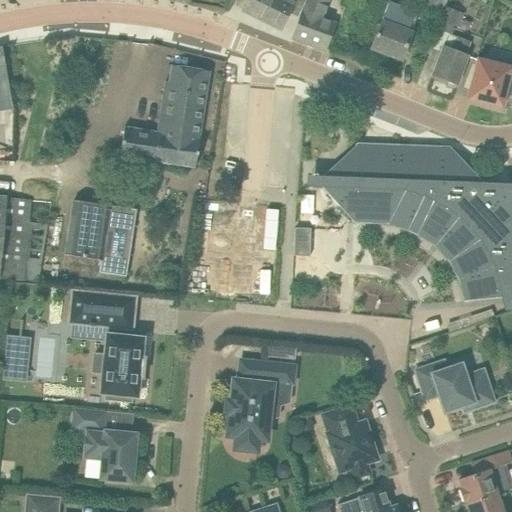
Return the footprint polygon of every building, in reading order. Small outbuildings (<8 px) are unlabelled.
[(246,0),(241,11),(281,31),(290,14),(300,19),(307,0),(246,0)] [(293,38),(325,50),(335,24),(322,20),(328,0),(307,0),(300,19),(293,38)] [(415,0),(414,4),(439,15),(446,0),(415,0)] [(371,49),(401,60),(411,33),(410,33),(417,15),(389,4),(378,30),(371,49)] [(446,8),(437,30),(450,35),(451,34),(454,26),(458,27),(463,15),(446,8)] [(449,34),(433,76),(456,84),(467,56),(464,55),(469,42),(449,34)] [(511,59),(507,66),(477,59),(467,99),(502,108),(506,95),(511,96),(511,59)] [(210,71),(171,65),(168,82),(164,81),(156,132),(125,127),(120,157),(196,168),(210,71)] [(317,177),(316,186),(321,186),(354,222),(360,222),(360,219),(368,219),(368,223),(369,223),(369,222),(387,222),(387,223),(388,224),(389,223),(408,229),(407,230),(418,235),(418,234),(435,245),(436,246),(436,245),(450,260),(449,261),(450,262),(451,261),(460,279),(459,279),(460,280),(461,280),(465,300),(464,300),(464,301),(503,298),(503,297),(511,297),(511,292),(511,185),(485,184),(450,147),(444,152),(441,147),(357,144),(321,178),(317,177)] [(0,278),(24,281),(31,200),(0,197),(0,278)] [(111,207),(74,201),(66,256),(103,262),(111,207)] [(311,229),(295,228),(294,256),(310,257),(311,229)] [(73,292),(70,322),(109,326),(108,335),(106,335),(104,355),(94,354),(92,372),(103,373),(101,393),(106,394),(106,399),(131,401),(132,396),(137,397),(139,377),(142,377),(143,359),(141,359),(143,339),(127,337),(128,328),(132,328),(135,298),(73,292)] [(10,336),(6,373),(21,374),(23,356),(27,357),(29,338),(10,336)] [(226,414),(231,414),(228,435),(236,436),(237,442),(240,446),(246,448),(252,448),(256,444),(258,438),(266,439),(268,421),(279,417),(280,407),(283,382),(292,383),(294,367),(260,363),(258,384),(234,381),(232,402),(228,402),(227,403),(231,404),(230,413),(226,412),(226,414)] [(417,371),(426,399),(440,394),(445,411),(471,403),(473,408),(493,401),(482,371),(464,377),(460,366),(433,375),(431,367),(417,371)] [(366,463),(377,460),(365,421),(357,424),(351,406),(323,415),(329,433),(327,434),(339,472),(350,468),(354,478),(369,473),(366,463)] [(71,432),(84,434),(82,459),(102,461),(100,479),(132,482),(136,434),(103,431),(104,411),(73,408),(71,432)] [(311,419),(298,423),(301,432),(314,428),(311,419)] [(466,501),(466,503),(497,493),(511,487),(511,485),(505,464),(511,462),(508,451),(470,464),(474,474),(459,479),(462,489),(459,490),(463,502),(466,501)] [(293,481),(256,493),(260,505),(286,496),(289,507),(300,503),(293,481)] [(398,511),(396,505),(390,508),(384,489),(359,497),(338,504),(340,511),(398,511)] [(466,503),(469,511),(503,511),(497,493),(466,503)] [(59,511),(60,497),(26,494),(24,511),(59,511)] [(318,511),(319,511),(329,508),(326,498),(305,505),(306,511),(318,511)]
